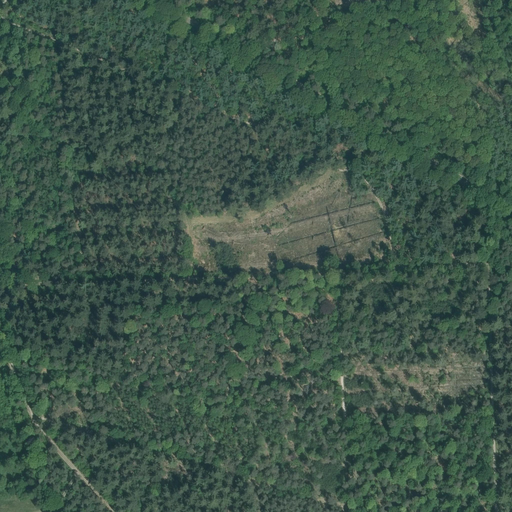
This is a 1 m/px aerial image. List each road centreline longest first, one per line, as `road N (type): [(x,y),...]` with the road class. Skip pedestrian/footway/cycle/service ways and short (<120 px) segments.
road 1 (unclassified): [(511,208),(152,0)]
road 2 (track): [(355,511),(33,415)]
road 3 (track): [(492,511),(484,308)]
road 4 (track): [(115,511),(33,415),(8,359)]
